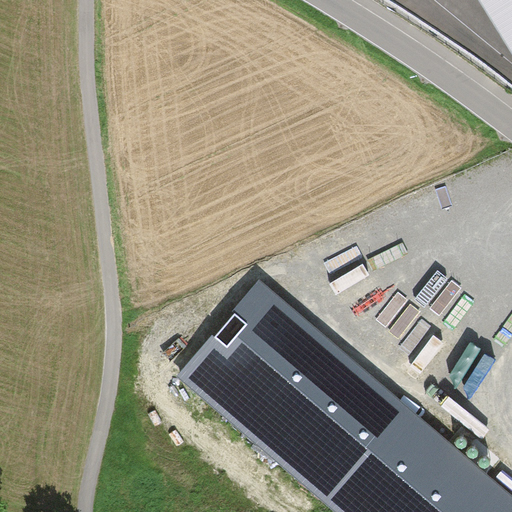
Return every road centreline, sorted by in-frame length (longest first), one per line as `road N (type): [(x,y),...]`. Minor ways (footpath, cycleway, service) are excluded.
road 1 (unclassified): [(89,511),(115,318),(87,0)]
road 2 (residential): [(511,123),(328,0)]
